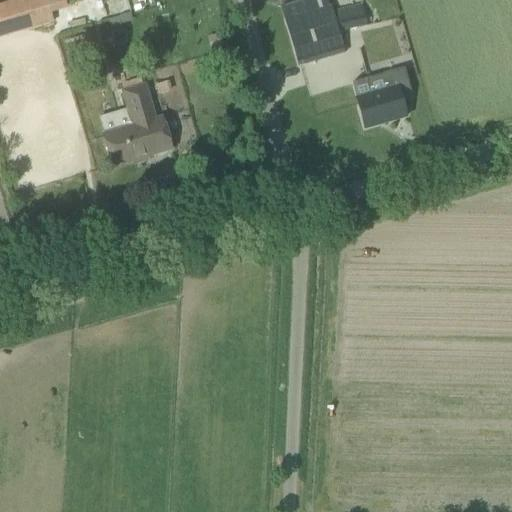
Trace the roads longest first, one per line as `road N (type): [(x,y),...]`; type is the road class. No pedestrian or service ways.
road 1 (unclassified): [(0,295),(296,209)]
road 2 (unclassified): [(283,511),(296,209)]
road 3 (unclassified): [(296,209),(511,145)]
road 4 (unclassified): [(296,209),(240,0)]
